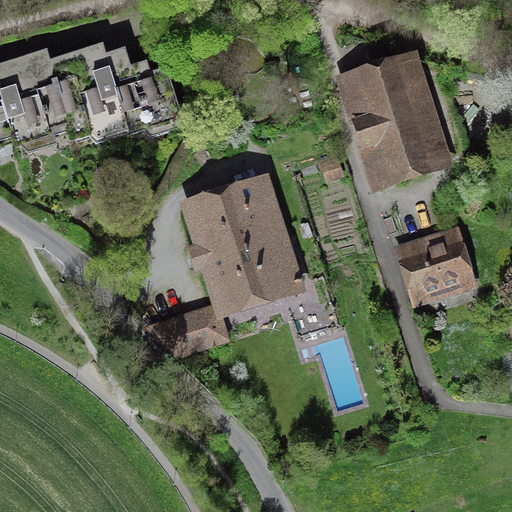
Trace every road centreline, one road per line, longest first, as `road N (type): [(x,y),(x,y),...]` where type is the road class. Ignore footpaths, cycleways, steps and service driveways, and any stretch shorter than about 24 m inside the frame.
road 1 (residential): [(279,511),(244,444),(128,328),(82,266),(0,209)]
road 2 (track): [(0,30),(118,0),(304,0)]
road 3 (track): [(304,0),(511,65)]
